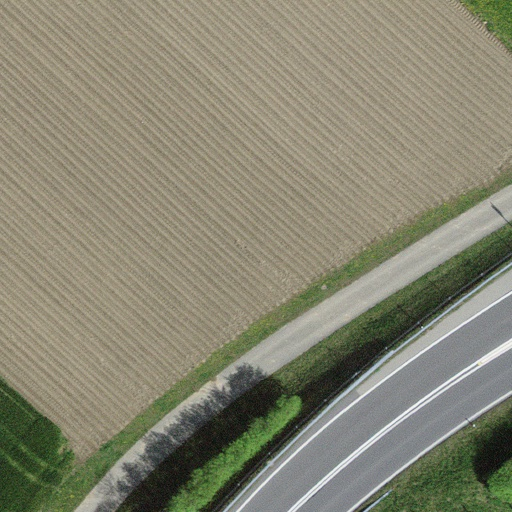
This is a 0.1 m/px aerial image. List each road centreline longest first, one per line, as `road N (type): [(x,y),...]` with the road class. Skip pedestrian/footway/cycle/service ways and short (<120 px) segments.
road 1 (motorway): [(511,316),(354,427),(283,511)]
road 2 (trunk): [(511,370),(313,511)]
